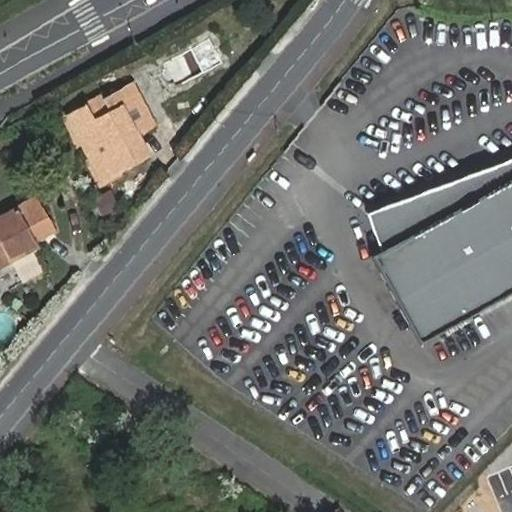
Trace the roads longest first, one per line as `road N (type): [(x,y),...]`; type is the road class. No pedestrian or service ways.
road 1 (residential): [(344,0),(0,420)]
road 2 (unknown): [(331,144),(456,53),(489,49),(511,71)]
road 3 (unknown): [(347,268),(244,369)]
road 4 (primary): [(0,71),(124,0)]
